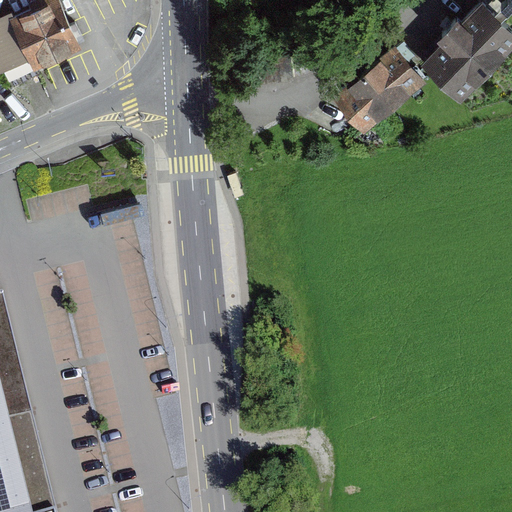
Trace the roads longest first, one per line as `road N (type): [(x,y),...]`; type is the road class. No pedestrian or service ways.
road 1 (secondary): [(226,511),(187,85)]
road 2 (residential): [(187,85),(128,99),(0,151)]
road 3 (track): [(320,511),(325,463),(307,437),(219,445)]
